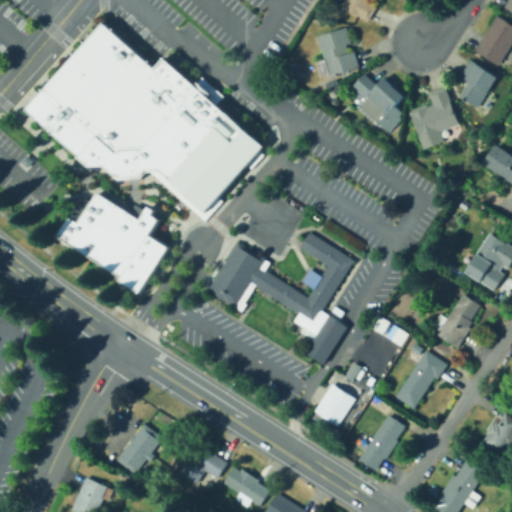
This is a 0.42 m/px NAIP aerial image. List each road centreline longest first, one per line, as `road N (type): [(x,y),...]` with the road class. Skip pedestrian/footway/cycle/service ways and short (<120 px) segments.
road 1 (secondary): [(381,511),(128,345)]
road 2 (residential): [(511,329),(394,511)]
road 3 (tertiary): [(128,345),(29,511)]
road 4 (secondary): [(128,345),(0,252)]
